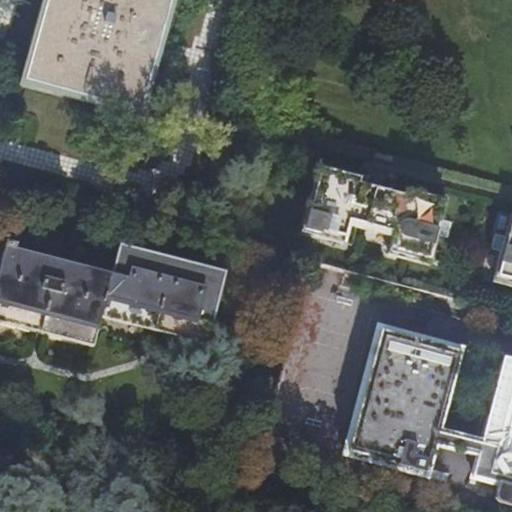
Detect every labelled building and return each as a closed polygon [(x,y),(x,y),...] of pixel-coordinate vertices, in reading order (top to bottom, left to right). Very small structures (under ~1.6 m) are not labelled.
[(42,0),(17,90),(141,124),(175,0),(42,0)] [(392,238),(387,256),(404,260),(406,253),(430,260),(441,221),(438,220),(444,199),(404,189),(402,196),(365,187),(357,185),(360,177),(320,166),(315,188),(312,187),(300,233),(317,237),(319,231),(344,237),(347,226),(355,228),(392,238)] [(320,166),(318,166),(312,187),(315,188),(320,166)] [(367,179),(360,177),(357,185),(365,187),(367,179)] [(446,200),(444,199),(438,220),(441,221),(446,200)] [(508,216),(505,215),(500,236),(502,237),(508,216)] [(511,216),(508,216),(502,237),(500,236),(489,275),(511,281),(511,216)] [(344,237),(319,231),(317,237),(350,246),(355,228),(347,226),(344,237)] [(0,318),(90,343),(98,314),(204,342),(222,274),(116,246),(108,275),(11,248),(12,244),(3,241),(0,252),(0,318)] [(406,253),(404,260),(429,267),(430,260),(406,253)] [(511,281),(489,275),(488,282),(511,288),(511,281)] [(511,361),(501,359),(479,441),(438,430),(460,349),(376,327),(341,455),(425,478),(433,448),(474,458),(469,478),(495,485),(493,497),(496,502),(511,506),(511,361)]
